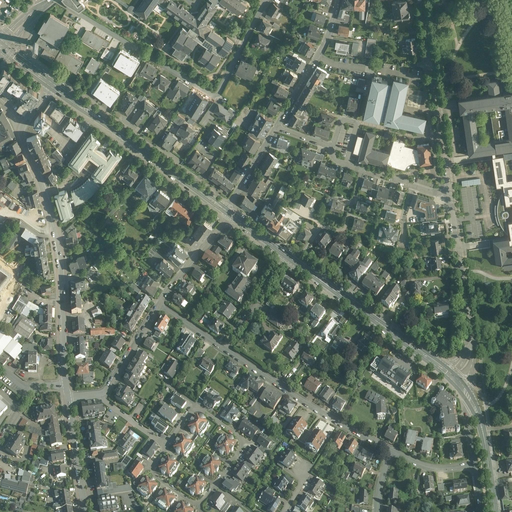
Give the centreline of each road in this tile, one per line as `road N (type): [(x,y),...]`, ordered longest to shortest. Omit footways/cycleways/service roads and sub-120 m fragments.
road 1 (tertiary): [(69,382),(56,238),(21,130)]
road 2 (residential): [(195,404),(240,443),(215,488),(191,505),(154,477),(151,464),(166,445)]
road 3 (secondary): [(226,208),(56,84)]
road 4 (unclassified): [(449,197),(420,0)]
road 5 (residential): [(391,448),(224,346)]
road 6 (unclassified): [(454,377),(472,345),(449,197)]
road 7 (residential): [(59,0),(217,95)]
road 8 (secondary): [(414,346),(295,259)]
road 9 (secondary): [(454,377),(483,429),(494,511)]
road 10 (residential): [(337,0),(318,55),(276,127)]
